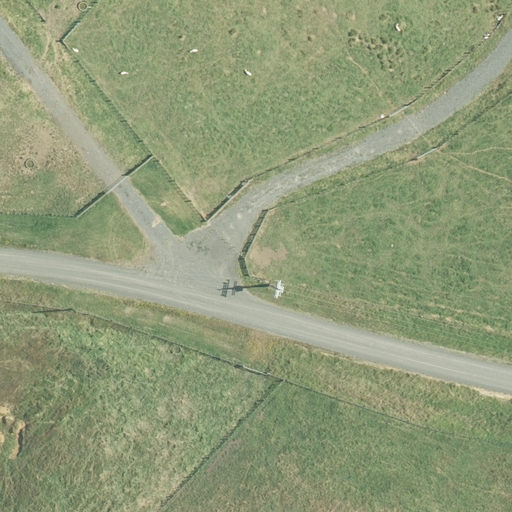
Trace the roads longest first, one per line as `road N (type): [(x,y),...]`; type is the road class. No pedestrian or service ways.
road 1 (unclassified): [(0,265),(193,297),(511,378)]
road 2 (track): [(193,297),(194,267),(0,50)]
